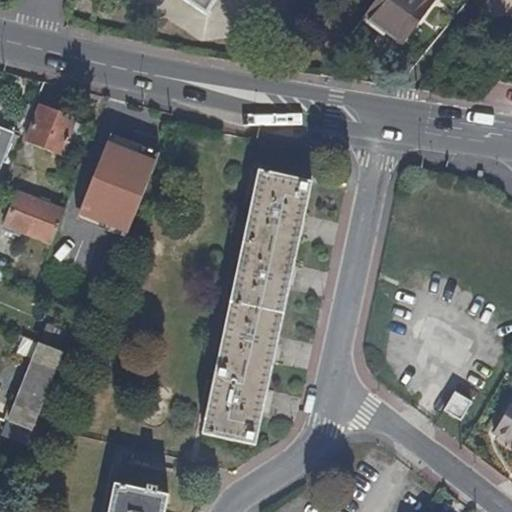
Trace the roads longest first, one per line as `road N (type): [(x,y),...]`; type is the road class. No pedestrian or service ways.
road 1 (secondary): [(0,38),(386,120)]
road 2 (residential): [(386,120),(333,385)]
road 3 (residential): [(497,511),(333,385)]
road 4 (residential): [(333,385),(310,441),(230,511)]
road 5 (secondary): [(386,120),(511,140)]
